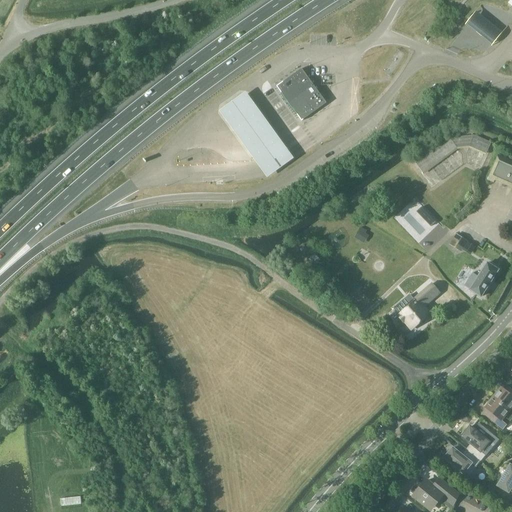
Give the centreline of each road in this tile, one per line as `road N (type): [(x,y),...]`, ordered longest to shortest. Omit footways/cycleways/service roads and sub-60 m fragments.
road 1 (motorway): [(0,257),(153,123),(326,0)]
road 2 (track): [(321,311),(227,246),(137,226),(58,249),(0,303)]
road 3 (motorway): [(284,0),(139,104),(0,229)]
road 4 (tertiary): [(310,511),(511,307)]
road 5 (unclassified): [(171,0),(15,38)]
